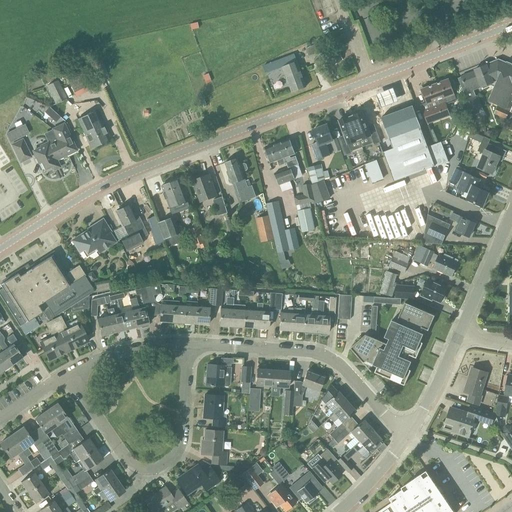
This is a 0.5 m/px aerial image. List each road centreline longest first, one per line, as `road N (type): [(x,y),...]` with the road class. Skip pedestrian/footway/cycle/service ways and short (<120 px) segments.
road 1 (secondary): [(0,248),(113,180),(511,25)]
road 2 (residential): [(67,374),(126,460),(157,468),(180,448),(187,344)]
road 3 (residential): [(187,344),(328,356),(407,436)]
road 4 (residential): [(459,331),(511,211)]
road 5 (residential): [(67,374),(118,353),(187,344)]
